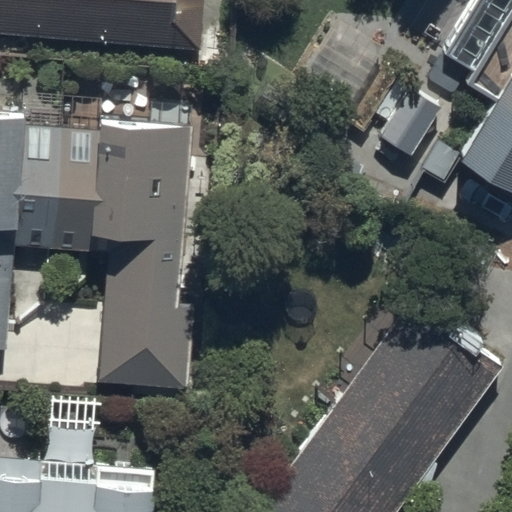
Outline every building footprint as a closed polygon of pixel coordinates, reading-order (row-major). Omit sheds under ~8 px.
[(0,0),(0,23),(194,39),(196,0),(0,0)] [(511,0),(485,0),(449,54),(474,71),(468,79),(496,97),(459,152),(439,138),(420,166),(447,184),(467,155),(511,185),(511,0)] [(411,154),(441,105),(411,86),(414,81),(401,73),(375,115),(388,123),(381,135),(411,154)] [(17,98),(0,96),(0,338),(1,339),(11,234),(103,242),(91,370),(185,378),(196,254),(180,252),(188,167),(193,168),(200,97),(134,91),(133,103),(90,100),(88,119),(15,112),(17,98)] [(347,383),(259,499),(275,511),(401,511),(501,362),(471,339),(478,329),(447,305),(439,315),(401,287),(335,374),(347,383)] [(145,511),(149,459),(0,448),(0,511),(145,511)]
